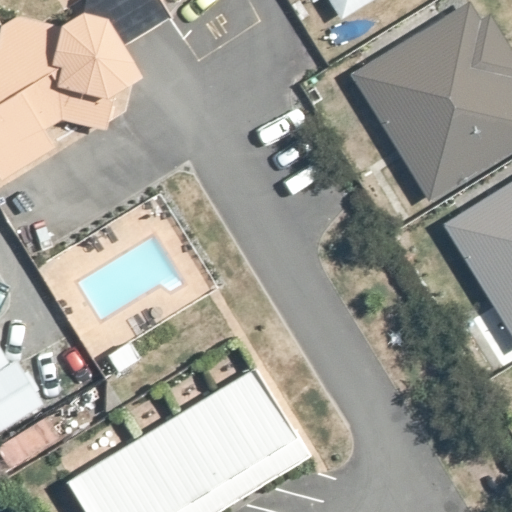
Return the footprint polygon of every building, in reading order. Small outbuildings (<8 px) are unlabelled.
[(330,0),(342,18),(371,0),(330,0)] [(511,45),(494,16),(488,20),(475,0),(470,0),(352,72),(428,198),(511,146),(511,45)] [(511,180),(443,224),(511,331),(511,180)] [(13,358),(0,336),(0,427),(47,398),(19,354),(13,358)] [(265,363),(66,484),(83,511),(216,511),(319,450),(265,363)]
